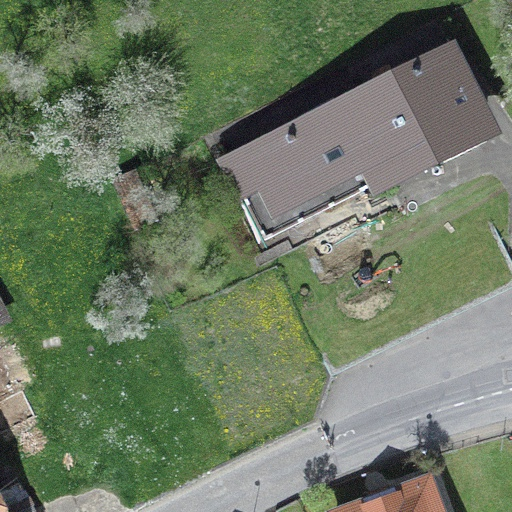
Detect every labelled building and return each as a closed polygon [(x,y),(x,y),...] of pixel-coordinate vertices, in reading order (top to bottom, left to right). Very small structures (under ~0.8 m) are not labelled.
[(264,240),(482,131),(445,56),(226,165),(264,240)] [(511,266),(489,219),(334,295),(362,349),(511,274),(511,266)] [(325,367),(362,349),(334,295),(298,313),(325,367)] [(0,511),(33,511),(19,482),(0,491),(0,511)] [(349,511),(437,511),(427,484),(349,511)]
